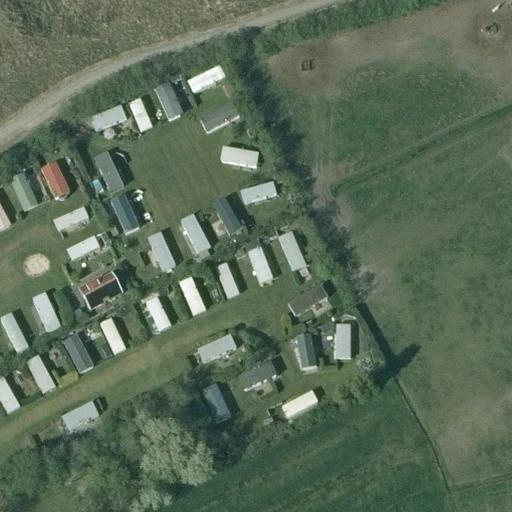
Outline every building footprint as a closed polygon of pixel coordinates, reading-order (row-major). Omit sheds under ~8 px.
[(192,97),(224,81),(218,69),(186,85),(192,97)] [(179,76),(170,80),(173,86),(182,82),(179,76)] [(182,118),(167,86),(152,92),(167,125),(182,118)] [(231,88),(225,90),(229,99),(234,96),(231,88)] [(134,95),(125,99),(127,104),(137,100),(134,95)] [(115,102),(104,107),(106,112),(117,108),(115,102)] [(153,131),(141,102),(129,107),(141,136),(153,131)] [(239,119),(231,106),(199,123),(206,136),(239,119)] [(127,122),(122,109),(91,121),(96,134),(127,122)] [(252,131),(247,134),(251,142),(255,140),(256,140),(252,131)] [(262,145),(257,148),(263,160),(268,158),(262,145)] [(256,171),(258,157),(222,151),(220,165),(256,171)] [(125,190),(109,156),(95,162),(111,196),(125,190)] [(56,203),(71,196),(56,166),(41,172),(56,203)] [(24,216),(38,210),(24,177),(10,183),(24,216)] [(278,177),(274,180),(278,188),(282,185),(278,177)] [(98,183),(92,185),(96,194),(102,191),(98,183)] [(242,208),(276,198),(272,186),(239,195),(242,208)] [(140,232),(125,199),(111,206),(126,238),(140,232)] [(240,232),(224,202),(211,209),(228,239),(240,232)] [(0,234),(12,229),(0,206),(0,234)] [(90,222),(85,210),(54,224),(59,235),(90,222)] [(209,251),(192,218),(179,225),(196,257),(209,251)] [(297,225),(287,229),(290,234),(299,230),(297,225)] [(114,229),(109,232),(113,240),(118,238),(114,229)] [(105,236),(101,238),(105,247),(110,245),(105,236)] [(176,269),(162,236),(148,241),(163,275),(176,269)] [(245,236),(236,241),(238,245),(247,240),(245,236)] [(305,270),(291,236),(277,242),(292,276),(305,270)] [(73,265),(100,251),(95,240),(67,254),(73,265)] [(256,243),(244,248),(247,255),(259,251),(256,243)] [(259,289),(273,283),(261,251),(247,257),(259,289)] [(243,252),(234,256),(236,261),(245,257),(243,252)] [(207,255),(198,259),(201,264),(209,259),(207,255)] [(228,304),(239,299),(226,267),(215,272),(228,304)] [(104,283),(102,280),(79,293),(90,314),(122,297),(112,278),(104,283)] [(194,320),(207,314),(192,282),(179,287),(194,320)] [(294,322),(326,301),(319,289),(286,310),(294,322)] [(166,292),(157,297),(160,302),(169,297),(166,292)] [(48,336),(61,330),(46,296),(32,302),(48,336)] [(160,336),(172,330),(158,301),(146,307),(160,336)] [(65,312),(58,315),(64,327),(70,324),(65,312)] [(79,314),(70,319),(74,325),(75,325),(83,320),(79,314)] [(17,356),(29,350),(12,317),(0,323),(17,356)] [(114,359),(127,353),(112,323),(100,329),(114,359)] [(310,323),(302,328),(304,331),(312,327),(310,323)] [(330,326),(321,330),(323,335),(332,331),(330,326)] [(335,363),(350,363),(350,329),(335,329),(335,363)] [(238,352),(232,338),(198,354),(204,367),(238,352)] [(316,371),(310,338),(295,341),(301,374),(316,371)] [(95,371),(78,339),(64,346),(81,378),(95,371)] [(63,350),(58,353),(62,361),(67,359),(63,350)] [(108,351),(103,353),(107,362),(112,359),(108,351)] [(44,399),(56,392),(39,360),(26,367),(44,399)] [(259,363),(251,367),(253,371),(261,366),(259,363)] [(245,395),(278,379),(272,366),(238,381),(245,395)] [(15,368),(6,372),(8,377),(17,372),(15,368)] [(0,401),(9,417),(20,411),(3,381),(0,383),(0,401)] [(218,428),(232,421),(217,388),(202,395),(218,428)] [(317,407),(311,395),(280,411),(286,422),(317,407)] [(68,434),(99,418),(92,405),(62,421),(68,434)] [(271,421),(263,425),(265,430),(273,426),(271,421)] [(219,434),(214,436),(218,444),(223,442),(219,434)]
